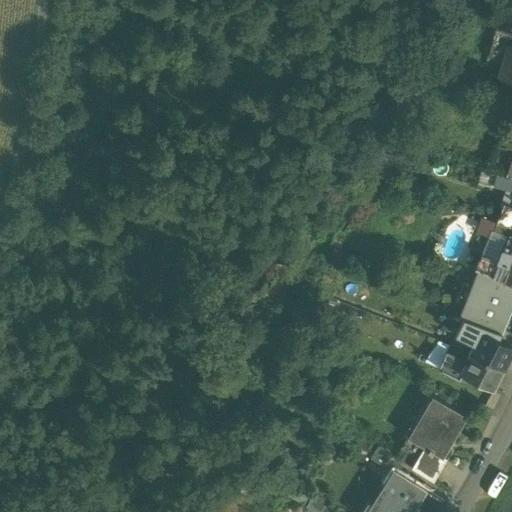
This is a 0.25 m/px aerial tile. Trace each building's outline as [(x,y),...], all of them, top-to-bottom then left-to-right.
[(511,40),(507,39),(500,68),(511,71),(511,40)] [(434,150),(424,147),(418,167),(428,170),(434,150)] [(511,172),(497,169),(493,181),(508,185),(511,186),(511,172)] [(511,186),(508,185),(504,196),(505,197),(498,218),(511,221),(511,186)] [(511,227),(511,221),(498,218),(494,228),(510,233),(511,227)] [(494,228),(492,228),(487,241),(504,247),(510,233),(494,228)] [(504,247),(487,241),(482,254),(496,259),(511,264),(511,262),(511,250),(509,249),(504,247)] [(292,263),(265,252),(250,291),(277,302),(292,263)] [(496,259),(482,254),(477,266),(484,269),(491,272),(496,259)] [(511,264),(496,259),(491,272),(506,277),(511,264)] [(484,269),(465,315),(478,320),(486,323),(502,329),(504,326),(511,305),(511,279),(506,277),(491,272),(484,269)] [(478,320),(465,315),(460,327),(472,332),(478,320)] [(502,329),(486,323),(483,329),(499,337),(502,329)] [(511,330),(504,326),(502,329),(499,337),(511,343),(511,330)] [(511,343),(499,337),(483,329),(473,349),(504,366),(511,350),(511,343)] [(473,349),(462,371),(493,387),(504,366),(473,349)] [(458,360),(446,354),(439,367),(452,373),(458,360)] [(377,361),(363,356),(354,378),(369,383),(377,361)] [(432,395),(408,436),(424,446),(443,456),(444,455),(467,416),(432,395)] [(333,417),(326,412),(320,422),(327,426),(333,417)] [(380,447),(360,433),(353,443),(373,457),(380,447)] [(424,446),(408,436),(396,455),(412,466),(424,446)] [(443,456),(424,446),(412,466),(434,479),(447,457),(444,455),(443,456)] [(413,511),(427,490),(394,469),(366,511),(413,511)]
